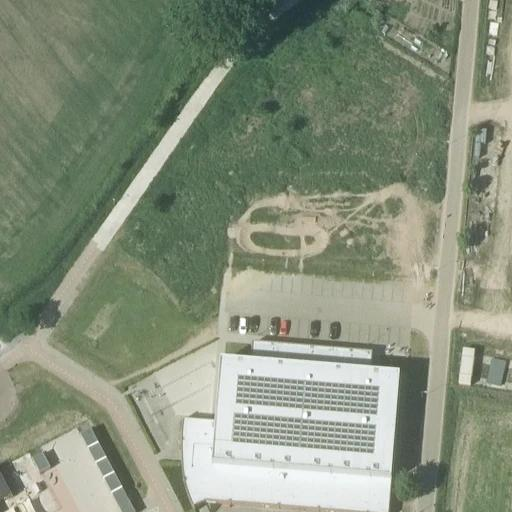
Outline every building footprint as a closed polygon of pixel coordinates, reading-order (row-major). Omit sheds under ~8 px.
[(371,356),(251,347),(249,368),(220,365),(215,426),(183,424),(183,422),(182,422),(180,442),(181,470),(185,493),(191,511),(192,511),(193,511),(204,506),(278,511),(388,511),(399,380),(369,378),(371,356)] [(86,453),(97,447),(89,433),(81,437),(79,439),(86,453)] [(94,468),(105,463),(97,447),(86,453),(94,468)] [(38,477),(49,472),(41,458),(31,463),(38,477)] [(102,483),(113,477),(105,463),(94,468),(102,483)] [(110,498),(121,492),(113,477),(102,483),(110,498)] [(0,511),(0,505),(10,500),(0,480),(0,511)] [(121,492),(110,498),(117,511),(131,511),(129,508),(121,492)]
